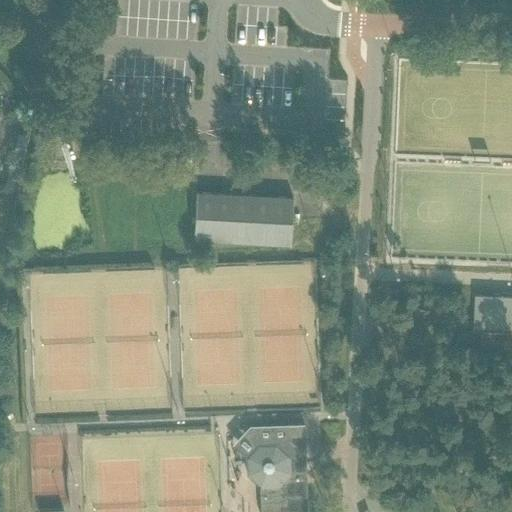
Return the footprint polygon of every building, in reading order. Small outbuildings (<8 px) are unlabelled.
[(24,65),(19,85),(38,89),(43,70),(24,65)] [(193,241),(290,246),(292,197),(196,191),(193,241)] [(511,332),(511,296),(475,295),(473,331),(511,332)] [(375,319),(385,320),(386,310),(376,309),(375,319)] [(306,511),(303,427),(285,428),(275,444),(258,445),(245,458),(246,476),(259,488),(260,511),(306,511)]
